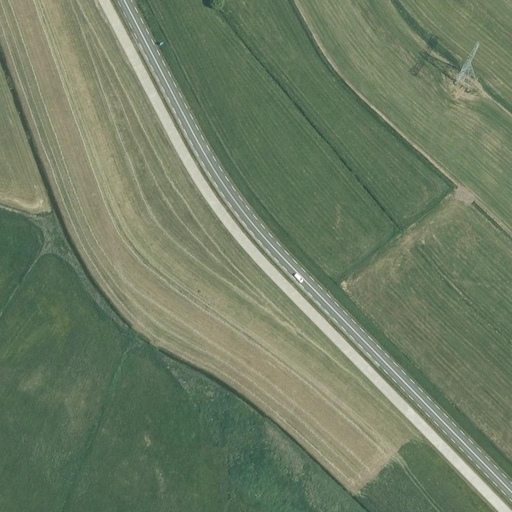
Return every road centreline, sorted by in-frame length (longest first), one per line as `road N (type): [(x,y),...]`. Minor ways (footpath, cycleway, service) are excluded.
road 1 (unclassified): [(505,511),(226,220),(103,0)]
road 2 (primary): [(511,493),(242,212),(123,0)]
